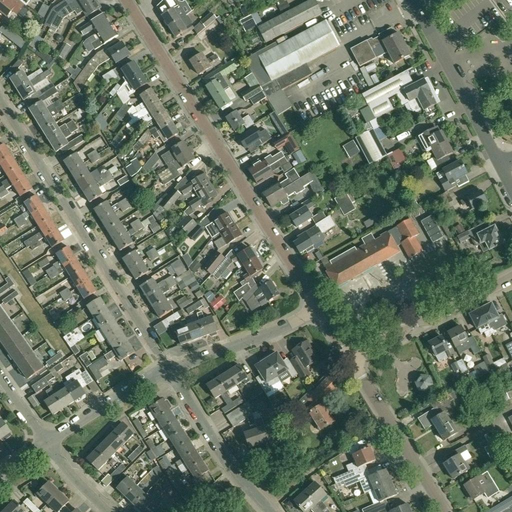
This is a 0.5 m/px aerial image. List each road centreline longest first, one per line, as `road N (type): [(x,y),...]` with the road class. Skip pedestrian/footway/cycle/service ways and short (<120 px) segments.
road 1 (residential): [(318,308),(125,0)]
road 2 (residential): [(168,370),(0,99)]
road 3 (residential): [(350,360),(511,279)]
road 4 (residential): [(444,511),(350,360)]
road 5 (residential): [(168,370),(229,468),(268,511)]
road 6 (residential): [(168,370),(318,308)]
road 7 (residential): [(47,443),(168,370)]
